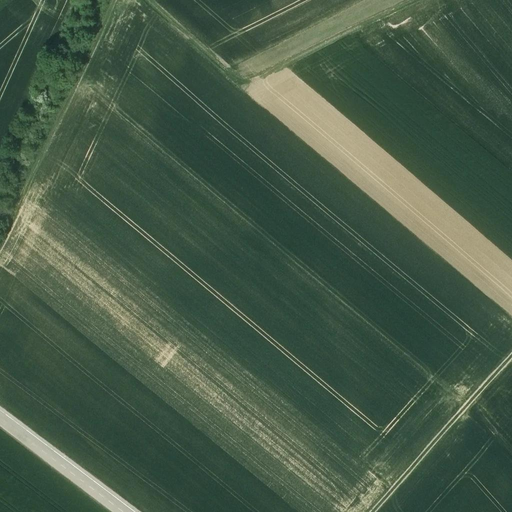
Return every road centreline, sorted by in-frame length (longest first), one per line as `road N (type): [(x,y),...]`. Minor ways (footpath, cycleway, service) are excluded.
road 1 (track): [(147,0),(242,84),(415,0)]
road 2 (track): [(106,0),(0,231)]
road 3 (track): [(511,356),(373,511)]
road 4 (unclassified): [(0,425),(117,511)]
